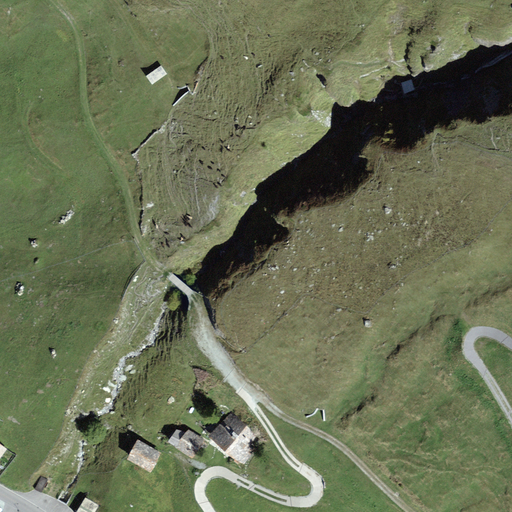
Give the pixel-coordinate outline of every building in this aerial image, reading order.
[(167,74),(161,65),(145,76),(152,86),(167,74)] [(411,79),(400,83),(404,95),(415,91),(411,79)] [(225,452),(247,426),(230,412),(208,438),(225,452)] [(247,426),(225,452),(242,466),(255,450),(249,445),(258,436),(247,426)] [(176,430),(168,442),(176,447),(175,449),(193,459),(205,440),(188,430),(186,434),(176,430)] [(138,440),(127,460),(150,473),(161,453),(138,440)] [(94,511),(99,506),(85,497),(76,511),(94,511)]
